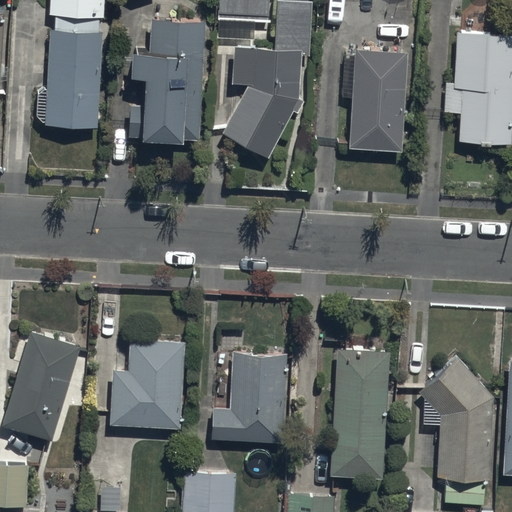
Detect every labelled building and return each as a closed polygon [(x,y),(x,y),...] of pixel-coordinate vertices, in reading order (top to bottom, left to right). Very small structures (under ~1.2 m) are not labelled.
[(98,114),(102,0),(48,0),(44,112),(98,114)] [(217,0),(217,14),(269,16),(270,0),(217,0)] [(199,16),(147,14),(143,120),(195,122),(199,16)] [(509,137),(511,69),(511,26),(457,24),(453,134),(509,137)] [(222,127),(264,149),(295,90),(292,40),(247,42),(249,76),(222,127)] [(348,42),(341,140),(398,143),(404,45),(348,42)] [(78,332),(31,317),(0,416),(47,430),(78,332)] [(182,333),(120,329),(114,414),(176,418),(182,333)] [(389,340),(335,337),(329,467),(383,469),(389,340)] [(285,345),(226,341),(220,431),(278,435),(285,345)] [(511,352),(506,353),(501,470),(511,470),(511,352)] [(483,472),(487,389),(455,354),(419,387),(439,409),(436,470),(483,472)] [(28,460),(0,459),(0,502),(26,504),(28,460)] [(232,511),(235,468),(185,466),(183,511),(232,511)] [(330,511),(331,489),(287,486),(285,511),(330,511)]
